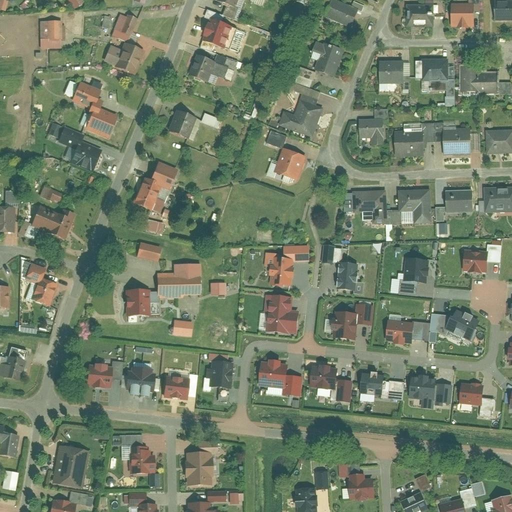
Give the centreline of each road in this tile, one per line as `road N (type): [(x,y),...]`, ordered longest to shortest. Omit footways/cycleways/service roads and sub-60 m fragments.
road 1 (residential): [(375,34),(331,138),(341,167),(363,178),(511,173)]
road 2 (residential): [(190,0),(81,270)]
road 3 (residential): [(305,349),(480,368),(492,359),(488,298)]
road 4 (unclassified): [(386,447),(240,430)]
road 5 (residential): [(81,270),(40,408)]
road 6 (residential): [(375,34),(405,44),(489,47),(510,57)]
road 7 (residential): [(240,430),(251,350),(305,349)]
road 8 (unclassified): [(172,425),(40,408)]
road 9 (unknown): [(22,81),(89,75),(150,97)]
road 10 (unclassified): [(511,460),(386,447)]
